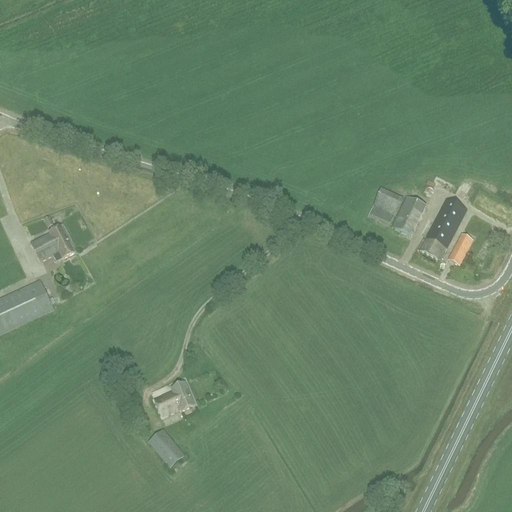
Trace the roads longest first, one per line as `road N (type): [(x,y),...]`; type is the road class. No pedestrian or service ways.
road 1 (tertiary): [(511,261),(495,288),(458,292),(260,204),(0,118)]
road 2 (track): [(301,220),(203,307),(174,375),(153,389)]
road 3 (primary): [(424,511),(511,330)]
